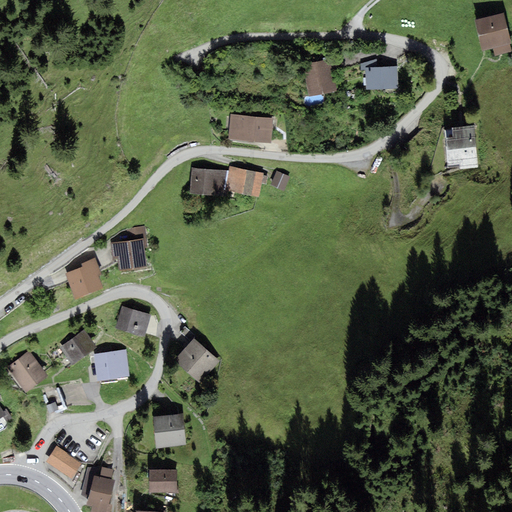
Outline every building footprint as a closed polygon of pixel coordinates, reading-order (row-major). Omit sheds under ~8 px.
[(509,44),(511,43),(503,12),(474,20),(483,51),(493,48),(509,44)] [(511,52),(509,44),(493,48),(495,56),(511,52)] [(303,65),(309,96),(338,90),(331,58),(303,65)] [(376,59),(360,64),(360,70),(365,70),(365,67),(376,67),(376,59)] [(365,70),(366,89),(398,88),(397,66),(376,67),(365,67),(365,70)] [(273,118),(231,114),(228,140),(271,143),(273,118)] [(474,125),(452,127),(453,137),(446,137),(449,166),(460,165),(460,169),(478,167),(474,125)] [(264,173),(229,166),(225,189),(259,197),(264,173)] [(222,195),(228,171),(192,167),(190,193),(222,195)] [(284,190),(290,177),(277,171),(271,184),(284,190)] [(144,226),(126,228),(128,241),(143,239),(144,248),(147,247),(144,226)] [(128,241),(110,243),(112,259),(118,258),(119,270),(146,267),(144,248),(143,239),(128,241)] [(95,258),(81,264),(82,266),(79,268),(89,293),(103,287),(98,275),(102,274),(95,258)] [(75,299),(89,293),(79,268),(65,273),(75,299)] [(150,314),(122,306),(115,328),(144,336),(150,314)] [(73,365),(96,347),(83,329),(60,347),(73,365)] [(220,361),(194,338),(174,360),(201,384),(220,361)] [(97,381),(130,376),(125,349),(93,354),(97,381)] [(26,392),(47,376),(28,351),(7,367),(26,392)] [(0,405),(0,418),(3,416),(6,421),(12,417),(6,409),(3,410),(0,405)] [(186,446),(183,412),(152,416),(156,449),(186,446)] [(56,446),(45,462),(71,479),(81,464),(56,446)] [(80,495),(88,496),(86,504),(92,506),(91,511),(92,511),(109,511),(112,505),(109,504),(115,480),(111,479),(113,470),(99,466),(88,467),(80,495)] [(177,469),(149,470),(149,492),(177,492),(177,469)]
